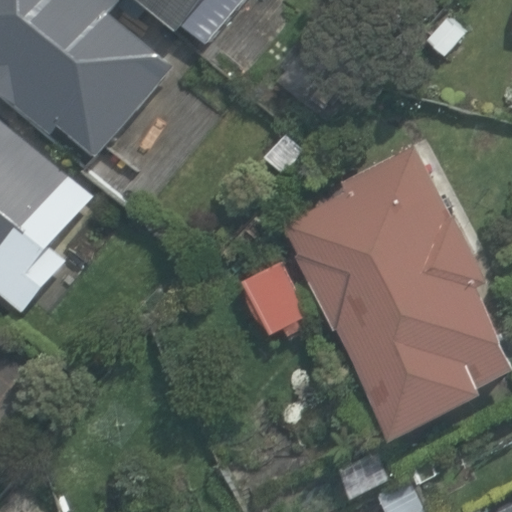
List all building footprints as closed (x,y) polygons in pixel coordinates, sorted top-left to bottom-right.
[(191,58),(122,0),(0,0),(0,72),(109,168),(191,58)] [(224,0),(169,0),(202,27),(224,0)] [(100,201),(0,114),(0,293),(29,319),(76,266),(63,250),(100,201)] [(511,299),(424,152),(298,223),(351,335),(419,438),(511,386),(511,299)] [(511,511),(511,500),(502,506),(504,511),(511,511)]
